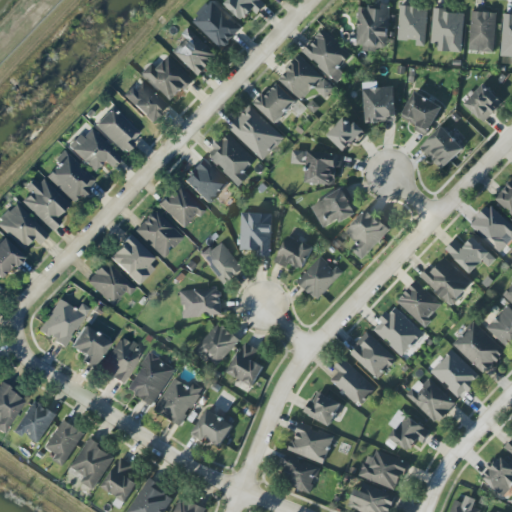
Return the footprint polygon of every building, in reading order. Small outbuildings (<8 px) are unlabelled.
[(253,10),(257,15),(266,6),(260,0),(229,0),(225,4),(242,21),(253,10)] [(193,23),(222,50),(241,30),(212,2),(193,23)] [(388,51),(389,6),(358,5),(357,45),(363,46),(363,50),(388,51)] [(427,8),(400,6),(399,40),(416,41),(416,46),(426,47),(427,8)] [(438,51),(462,52),(464,12),(433,11),(432,44),(439,44),(438,51)] [(495,53),(496,13),(471,12),(470,52),(495,53)] [(511,57),(511,14),(503,14),(502,57),(511,57)] [(336,84),(345,75),(338,69),(351,56),(324,29),(302,52),(336,84)] [(191,31),(172,52),(198,76),(217,56),(191,31)] [(156,68),(152,64),(143,73),(169,102),(192,80),(170,56),(156,68)] [(314,88),(325,99),(335,89),(300,56),(278,79),(302,101),(314,88)] [(169,106),(144,82),(135,91),(130,87),(122,96),(152,124),(169,106)] [(277,125),(297,102),(277,83),(256,105),(277,125)] [(503,104),(484,84),(464,103),(483,123),(503,104)] [(363,89),(364,123),(396,122),(394,88),(363,89)] [(425,137),(443,108),(416,92),(400,117),(416,127),(414,130),(425,137)] [(263,161),(284,139),(251,106),(229,128),(263,161)] [(134,144),(131,141),(139,134),(113,107),(95,124),(124,154),(134,144)] [(327,136),(345,153),(363,133),(345,116),(327,136)] [(464,148),(441,126),(420,148),(443,170),(464,148)] [(120,158),(88,127),(68,148),(94,172),(104,160),(111,168),(120,158)] [(256,161),(227,133),(206,155),(239,187),(249,177),(244,173),(256,161)] [(304,151),(292,151),(292,164),(303,164),(304,151)] [(44,176),(74,203),(95,180),(65,153),(44,176)] [(334,185),(335,169),(341,169),(341,154),(307,153),(306,184),(334,185)] [(183,180),(209,205),(229,184),(202,159),(183,180)] [(56,217),(69,204),(42,179),(37,184),(31,179),(23,187),(29,193),(21,202),(52,231),(61,221),(56,217)] [(511,180),(495,199),(511,215),(511,180)] [(198,218),(205,211),(177,185),(158,205),(183,228),(195,215),(198,218)] [(324,230),(359,211),(346,187),(311,206),(324,230)] [(32,239),(38,245),(48,235),(14,204),(0,218),(0,228),(23,250),(32,239)] [(500,253),(511,240),(511,225),(489,204),(470,225),(500,253)] [(357,243),(351,250),(362,260),(390,231),(367,209),(345,233),(357,243)] [(182,237),(153,210),(133,231),(163,258),(182,237)] [(272,214),(242,213),(240,255),(271,256),(272,214)] [(157,261),(130,235),(108,257),(136,284),(157,261)] [(274,262),(287,269),(289,264),(303,270),(314,248),(288,235),(274,262)] [(471,274),(483,261),(489,267),(497,259),(473,237),(464,247),(456,239),(445,250),(471,274)] [(0,276),(10,266),(13,269),(23,258),(2,238),(0,239),(0,276)] [(222,285),(243,272),(224,243),(212,251),(209,247),(200,252),(222,285)] [(341,275),(321,256),(297,282),(317,301),(341,275)] [(421,277),(452,306),(473,284),(445,258),(432,272),(429,268),(421,277)] [(86,280),(111,306),(126,293),(128,295),(134,290),(106,260),(86,280)] [(424,327),(443,305),(416,281),(397,302),(424,327)] [(511,285),(503,295),(511,304),(511,285)] [(180,291),(183,318),(222,315),(219,288),(180,291)] [(66,347),(86,308),(80,304),(76,310),(56,299),(39,332),(66,347)] [(509,349),(511,345),(511,309),(508,306),(487,328),(509,349)] [(423,334),(395,307),(373,330),(402,357),(423,334)] [(452,344),(485,374),(506,352),(474,321),(452,344)] [(193,352),(199,358),(204,353),(218,366),(240,341),(220,323),(193,352)] [(84,357),(81,361),(93,368),(109,342),(83,326),(69,347),(84,357)] [(396,360),(368,333),(349,353),(378,379),(396,360)] [(144,353),(122,337),(98,369),(121,386),(144,353)] [(254,387),(265,367),(254,362),(260,350),(245,343),(229,374),(254,387)] [(431,372),(460,400),(481,377),(452,350),(431,372)] [(126,391),(153,407),(176,369),(149,353),(126,391)] [(360,407),(377,389),(343,359),(334,368),(339,373),(332,381),(360,407)] [(456,404),(426,376),(407,397),(438,425),(456,404)] [(182,427),(204,388),(193,382),(190,387),(174,378),(155,411),(182,427)] [(26,399),(0,383),(0,432),(4,435),(26,399)] [(306,414),(330,427),(341,404),(317,392),(306,414)] [(15,432),(40,444),(55,413),(30,401),(15,432)] [(221,448),(234,425),(207,410),(193,436),(204,442),(205,439),(221,448)] [(431,432),(398,411),(389,425),(395,429),(389,438),(410,452),(417,440),(423,444),(431,432)] [(66,467),(83,431),(61,421),(47,450),(57,454),(53,461),(66,467)] [(324,464),(334,436),(300,423),(289,451),(324,464)] [(81,483),(94,491),(116,456),(89,440),(71,468),(85,476),(81,483)] [(359,476),(398,491),(409,463),(376,451),(374,458),(367,455),(359,476)] [(321,469),(287,455),(282,466),(287,468),(283,478),(291,481),(289,486),(310,494),(321,469)] [(137,483),(125,476),(132,464),(121,457),(102,489),(119,499),(115,505),(122,509),(137,483)] [(481,476),(503,497),(511,487),(511,469),(499,457),(481,476)] [(164,511),(175,496),(149,480),(128,511),(164,511)] [(355,489),(348,507),(361,511),(389,511),(396,496),(363,484),(360,491),(355,489)] [(479,511),(480,510),(473,507),(476,500),(466,496),(463,503),(456,500),(451,511),(479,511)] [(204,511),(206,508),(180,497),(174,511),(204,511)]
